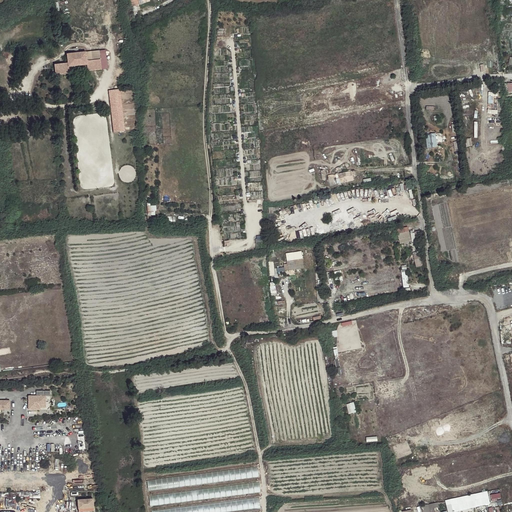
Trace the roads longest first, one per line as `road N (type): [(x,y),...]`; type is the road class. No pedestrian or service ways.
road 1 (track): [(0,375),(107,374),(219,354),(238,335),(434,300)]
road 2 (unclassified): [(434,300),(467,296),(491,308),(511,417)]
